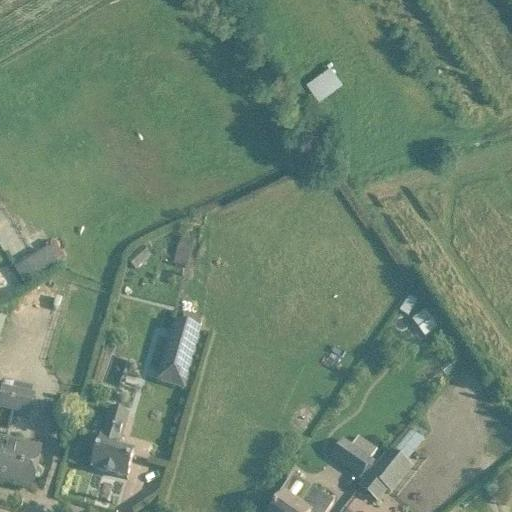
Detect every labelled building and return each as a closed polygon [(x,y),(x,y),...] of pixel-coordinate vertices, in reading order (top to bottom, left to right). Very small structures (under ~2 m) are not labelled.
[(307,81),(320,98),(342,81),(330,64),(307,81)] [(13,271),(23,288),(57,268),(45,249),(13,271)] [(155,382),(184,390),(202,330),(173,322),(155,382)] [(0,410),(11,413),(16,390),(0,385),(0,410)] [(16,390),(11,413),(28,417),(34,394),(16,390)] [(116,451),(126,414),(111,410),(93,471),(127,481),(134,457),(116,451)] [(409,460),(426,441),(414,430),(396,449),(409,460)] [(4,441),(0,460),(0,480),(32,488),(41,450),(4,441)] [(329,459),(360,480),(372,462),(341,442),(329,459)] [(358,489),(378,504),(387,492),(391,495),(413,468),(390,450),(358,489)] [(492,482),(483,489),(490,498),(499,490),(492,482)] [(275,511),(328,511),(334,504),(312,489),(299,508),(285,498),(275,511)]
